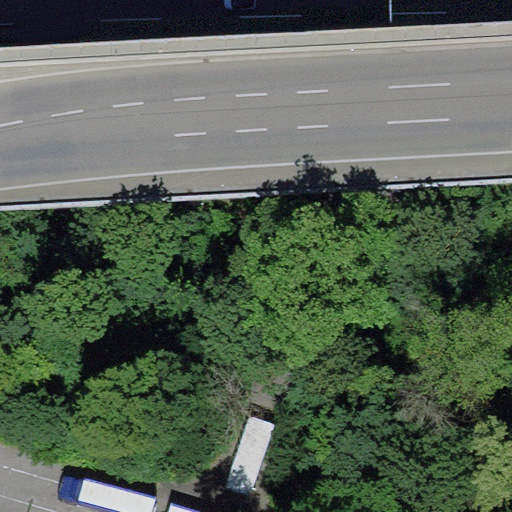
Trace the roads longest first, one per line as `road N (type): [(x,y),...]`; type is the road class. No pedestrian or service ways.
road 1 (motorway): [(0,133),(153,115),(511,95)]
road 2 (motorway): [(180,0),(0,11)]
